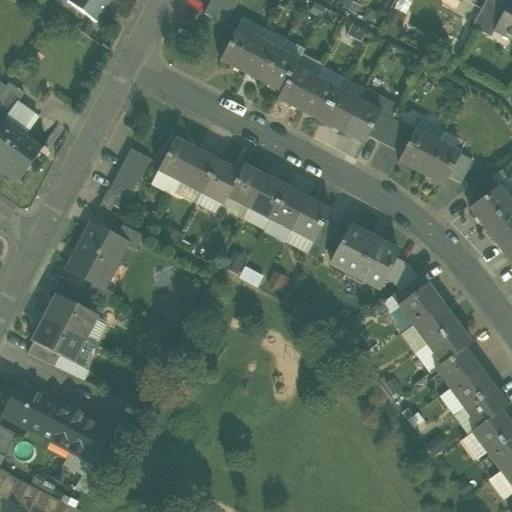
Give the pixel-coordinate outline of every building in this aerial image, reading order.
[(68,0),(67,2),(95,23),(112,0),(68,0)] [(230,14),(236,4),(228,0),(212,0),(210,4),(230,14)] [(348,0),(344,0),(340,8),(356,17),(361,7),(348,0)] [(486,0),(471,28),(485,35),(490,26),(494,29),(506,6),(494,0),(486,0)] [(494,29),(511,37),(511,0),(509,0),(506,6),(494,29)] [(224,25),(230,14),(210,4),(205,15),(224,25)] [(390,8),(379,30),(394,38),(406,15),(390,8)] [(236,30),(258,41),(265,29),(242,17),(236,30)] [(367,31),(352,24),(346,36),(361,44),(367,31)] [(258,41),(279,53),(286,40),(265,29),(258,41)] [(220,61),(242,72),(258,41),(236,30),(220,61)] [(304,49),(286,40),(279,53),(297,62),(301,55),(304,49)] [(242,72),(263,83),(279,53),(258,41),(242,72)] [(263,83),(281,93),(293,69),(297,62),(279,53),(263,83)] [(297,62),(293,69),(315,80),(321,68),(322,66),(301,55),(297,62)] [(315,80),(336,91),(343,79),(321,68),(315,80)] [(278,99),(299,110),(315,80),(293,69),(281,93),(278,99)] [(364,90),(343,79),(336,91),(358,102),(364,90)] [(299,110),(321,122),(336,91),(315,80),(299,110)] [(22,99),(5,88),(0,94),(0,120),(4,123),(17,106),(22,99)] [(321,122),(342,132),(358,102),(336,91),(321,122)] [(379,114),(358,102),(342,132),(364,144),(367,137),(379,114)] [(3,125),(23,141),(38,122),(17,106),(4,123),(3,125)] [(367,137),(378,143),(390,120),(379,114),(367,137)] [(413,132),(390,120),(378,143),(401,155),(413,132)] [(419,121),(413,132),(436,144),(442,133),(419,121)] [(0,173),(16,186),(40,153),(23,141),(3,125),(0,128),(0,173)] [(421,173),(436,144),(413,132),(401,155),(397,162),(399,163),(399,162),(421,173)] [(158,172),(180,183),(196,152),(174,141),(158,172)] [(458,155),(436,144),(421,173),(443,184),(442,186),(443,187),(450,173),(460,154),(458,154),(458,155)] [(128,148),(122,159),(144,170),(150,159),(134,151),(128,148)] [(180,183),(201,194),(217,163),(196,152),(180,183)] [(450,173),(460,179),(470,160),(460,154),(450,173)] [(122,159),(117,170),(139,181),(144,170),(122,159)] [(223,205),(227,198),(239,174),(217,163),(201,194),(223,205)] [(227,198),(248,209),(264,179),(243,167),(239,174),(227,198)] [(117,170),(111,180),(133,191),(139,181),(117,170)] [(490,179),(497,189),(509,180),(501,170),(490,179)] [(180,183),(158,172),(151,187),(172,197),(180,183)] [(248,209),(269,220),(285,190),(264,179),(248,209)] [(471,192),(479,202),(497,189),(490,179),(471,192)] [(509,180),(497,189),(509,205),(511,203),(511,180),(511,179),(509,180)] [(127,202),(133,191),(111,180),(106,191),(108,192),(117,196),(118,197),(127,202)] [(195,205),(201,194),(180,183),(172,197),(178,200),(183,199),(195,205)] [(469,209),(481,226),(509,205),(497,189),(479,202),(469,209)] [(269,220),(291,231),(307,201),(285,190),(269,220)] [(100,207),(108,212),(117,196),(108,192),(100,207)] [(201,194),(195,205),(217,216),(220,210),(223,205),(201,194)] [(242,221),(248,209),(227,198),(223,205),(220,210),(242,221)] [(329,212),(307,201),(291,231),(312,242),(311,244),(312,245),(313,243),(324,221),(329,212)] [(481,226),(496,245),(511,232),(511,208),(509,205),(481,226)] [(248,209),(242,221),(263,232),(269,220),(248,209)] [(158,213),(145,212),(144,226),(157,227),(158,213)] [(284,244),(291,231),(269,220),(263,232),(263,233),(284,244)] [(317,261),(323,250),(335,227),(324,221),(313,243),(312,245),(311,244),(306,255),(317,261)] [(93,284),(103,290),(104,289),(100,286),(112,262),(117,264),(126,245),(116,239),(91,226),(82,243),(81,243),(80,245),(83,246),(75,260),(73,259),(72,261),(73,261),(67,272),(93,284)] [(126,245),(136,251),(143,237),(122,226),(116,239),(126,245)] [(181,234),(166,226),(159,239),(174,246),(181,234)] [(346,232),(335,227),(323,250),(334,256),(346,232)] [(329,265),(380,291),(385,281),(396,260),(399,255),(378,244),(379,242),(369,238),(368,239),(348,228),(346,232),(334,256),(329,265)] [(291,231),(284,244),(306,255),(311,244),(312,242),(291,231)] [(510,265),(511,263),(511,232),(496,245),(510,265)] [(83,246),(80,245),(73,259),(75,260),(83,246)] [(233,252),(224,268),(237,275),(246,259),(233,252)] [(393,285),(398,292),(416,278),(408,267),(396,260),(385,281),(393,285)] [(100,286),(104,289),(117,264),(112,262),(100,286)] [(263,277),(245,268),(238,280),(256,289),(263,277)] [(273,272),(266,286),(281,293),(288,280),(273,272)] [(424,288),(416,278),(398,292),(389,298),(388,299),(396,310),(397,309),(397,308),(424,288)] [(93,284),(87,297),(91,299),(108,307),(115,294),(104,289),(103,290),(93,284)] [(85,311),(91,299),(87,297),(65,286),(59,298),(85,311)] [(397,309),(411,328),(439,307),(425,287),(424,288),(397,308),(397,309)] [(44,319),(47,321),(87,341),(98,319),(98,318),(85,311),(59,298),(54,309),(51,314),(48,312),(44,319)] [(396,310),(388,299),(381,304),(402,334),(411,328),(397,309),(396,310)] [(411,328),(425,347),(453,326),(439,307),(411,328)] [(109,325),(98,319),(87,341),(97,347),(109,325)] [(74,366),(87,341),(47,321),(41,332),(38,337),(36,336),(31,344),(34,346),(60,358),(74,366)] [(425,347),(440,366),(462,350),(468,346),(453,326),(425,347)] [(414,355),(425,347),(411,328),(402,334),(399,336),(414,355)] [(87,341),(74,366),(86,372),(99,348),(97,347),(87,341)] [(29,356),(55,368),(60,358),(34,346),(29,356)] [(425,347),(414,355),(428,375),(433,371),(440,366),(425,347)] [(433,371),(447,391),(477,369),(462,350),(440,366),(433,371)] [(60,358),(55,368),(84,383),(89,373),(86,372),(74,366),(60,358)] [(447,391),(462,410),(491,389),(477,369),(447,391)] [(2,417),(30,431),(45,403),(46,399),(18,385),(2,417)] [(462,410),(477,429),(499,413),(505,408),(491,389),(462,410)] [(452,417),(462,410),(447,391),(438,398),(452,417)] [(73,417),(45,403),(30,431),(70,452),(72,453),(79,440),(65,432),(73,417)] [(121,438),(128,441),(143,411),(137,408),(121,438)] [(462,410),(452,417),(467,437),(471,433),(477,429),(462,410)] [(101,451),(111,431),(98,425),(75,413),(73,417),(65,432),(79,440),(101,451)] [(471,433),(486,453),(511,433),(511,429),(499,413),(477,429),(471,433)] [(101,419),(98,425),(111,431),(114,425),(101,419)] [(0,430),(0,456),(1,457),(11,436),(0,430)] [(486,453),(471,433),(467,437),(458,443),(472,462),(486,453)] [(511,433),(486,453),(500,472),(511,463),(511,433)] [(447,447),(438,436),(425,446),(433,457),(447,447)] [(79,440),(72,453),(95,464),(101,451),(79,440)] [(72,453),(70,452),(62,467),(81,476),(90,481),(96,467),(97,465),(95,464),(72,453)] [(511,463),(500,472),(511,487),(511,463)] [(90,481),(81,476),(74,490),(97,500),(110,474),(96,467),(90,481)] [(511,487),(500,472),(490,480),(505,499),(511,494),(511,487)] [(17,479),(6,474),(0,486),(0,495),(7,499),(17,479)] [(28,485),(17,479),(7,499),(18,504),(28,485)] [(502,502),(505,499),(490,480),(487,481),(502,502)] [(38,490),(28,485),(18,504),(29,509),(38,490)] [(40,511),(49,495),(38,490),(29,509),(33,511),(40,511)] [(54,511),(60,501),(49,495),(40,511),(54,511)] [(67,511),(71,506),(60,501),(54,511),(67,511)]
